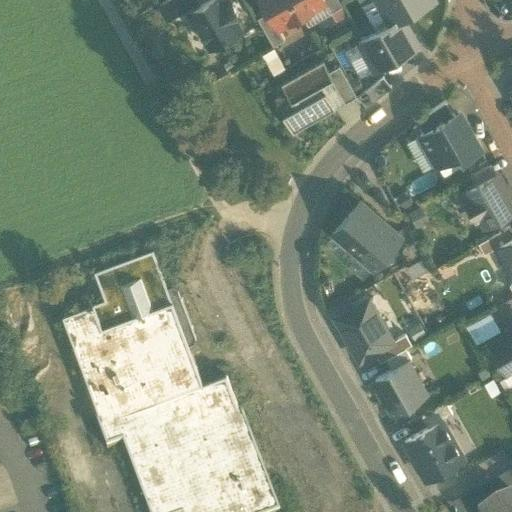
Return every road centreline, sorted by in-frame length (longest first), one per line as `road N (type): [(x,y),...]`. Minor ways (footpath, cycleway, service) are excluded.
road 1 (residential): [(461,60),(327,167),(294,228),(297,308),(308,344),(404,511)]
road 2 (track): [(102,0),(217,202),(294,228)]
